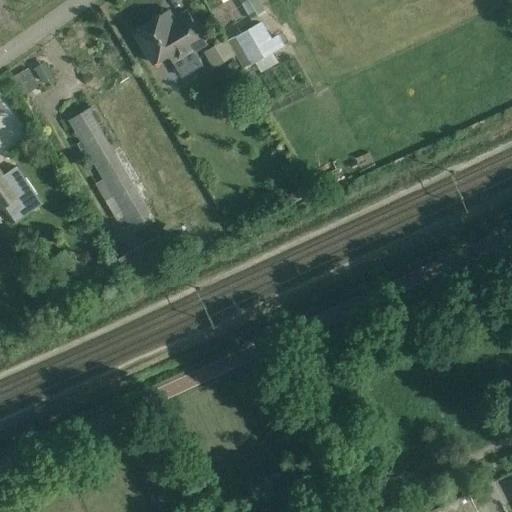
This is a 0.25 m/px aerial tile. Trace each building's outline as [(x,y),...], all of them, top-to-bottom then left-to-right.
[(259,0),(239,0),(251,21),(266,12),(259,0)] [(174,20),(169,11),(134,31),(154,64),(169,55),(174,63),(207,44),(188,11),(174,20)] [(245,66),(255,61),(257,64),(274,55),(272,51),(274,50),(259,22),(230,39),(245,66)] [(225,40),(214,47),(223,62),(235,56),(225,40)] [(15,78),(29,95),(44,82),(29,65),(15,78)] [(93,109),(92,108),(70,121),(135,231),(154,220),(89,111),(93,109)] [(27,214),(0,173),(0,206),(12,224),(27,214)] [(290,194),(294,203),(310,196),(305,187),(290,194)] [(172,258),(159,236),(119,258),(127,272),(132,281),(172,258)] [(49,261),(59,275),(74,263),(64,250),(49,261)] [(437,508),(438,511),(477,511),(468,493),(450,502),(437,508)]
